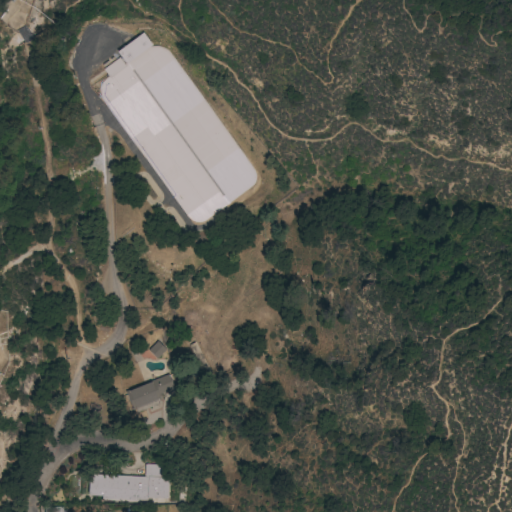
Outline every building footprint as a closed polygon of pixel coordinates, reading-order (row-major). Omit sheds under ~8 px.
[(0,0),(0,19),(12,27),(17,19),(27,0),(0,0)] [(125,64),(117,52),(126,45),(123,40),(129,36),(132,41),(143,33),(152,45),(125,64)] [(101,89),(128,67),(156,45),(171,52),(259,174),(260,184),(201,223),(188,220),(100,97),(101,89)] [(110,78),(103,69),(115,61),(115,60),(118,58),(118,59),(119,58),(126,67),(110,78)] [(157,341),(166,350),(157,359),(148,350),(157,341)] [(150,382),(168,375),(174,389),(159,395),(161,399),(158,400),(159,404),(136,413),(135,409),(132,410),(125,392),(128,390),(129,391),(150,382)] [(145,477),(145,465),(158,465),(158,477),(167,478),(166,499),(147,498),(147,501),(102,499),(102,496),(88,496),(88,478),(92,478),(92,475),(145,477)]
